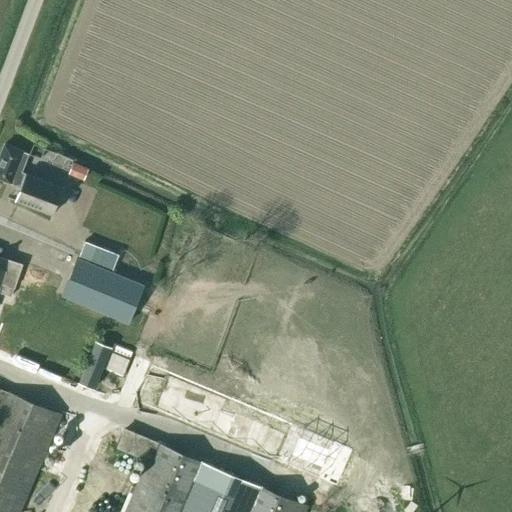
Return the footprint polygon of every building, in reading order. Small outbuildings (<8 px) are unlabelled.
[(21,173),(28,154),(4,144),(0,155),(0,180),(20,188),(15,202),(52,216),(62,188),(21,173)] [(85,241),(78,259),(111,272),(118,254),(85,241)] [(0,292),(11,297),(22,265),(0,256),(0,292)] [(143,286),(111,272),(78,259),(77,258),(62,296),(128,323),(143,286)] [(78,382),(95,389),(111,347),(94,340),(78,382)] [(154,363),(138,399),(319,476),(334,439),(154,363)] [(0,511),(18,511),(46,449),(61,414),(0,388),(0,511)] [(147,462),(125,511),(189,511),(201,485),(244,502),(239,511),(304,511),(307,505),(125,429),(117,449),(147,462)]
